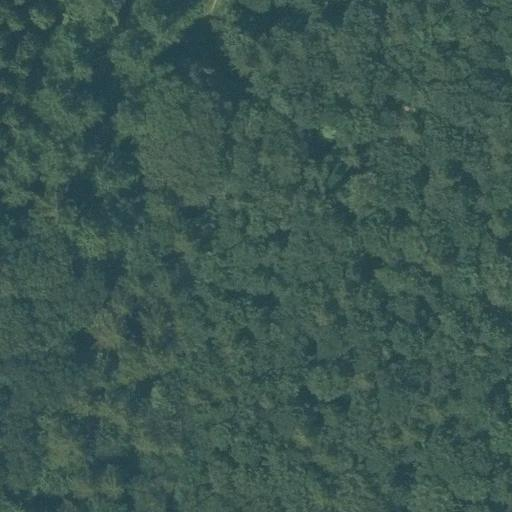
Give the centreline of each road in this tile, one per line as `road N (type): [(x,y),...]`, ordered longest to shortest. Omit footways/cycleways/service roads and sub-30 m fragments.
road 1 (track): [(218,0),(11,511)]
road 2 (track): [(112,262),(0,217)]
